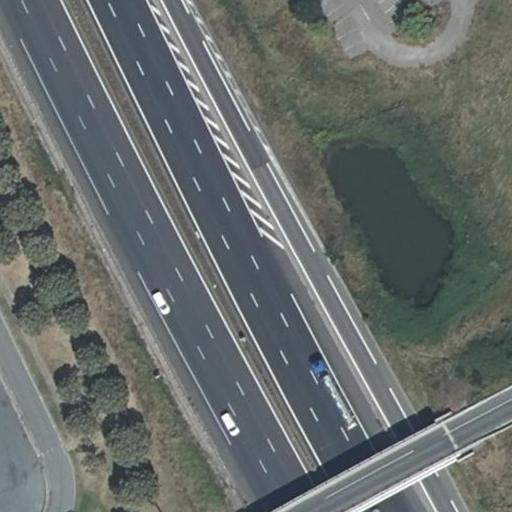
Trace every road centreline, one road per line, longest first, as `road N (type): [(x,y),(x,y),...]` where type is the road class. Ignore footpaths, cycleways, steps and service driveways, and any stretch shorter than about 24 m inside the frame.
road 1 (motorway): [(447,511),(175,0)]
road 2 (motorway): [(32,0),(300,511)]
road 3 (motorway): [(379,511),(117,0)]
road 4 (motorway): [(511,408),(322,511)]
